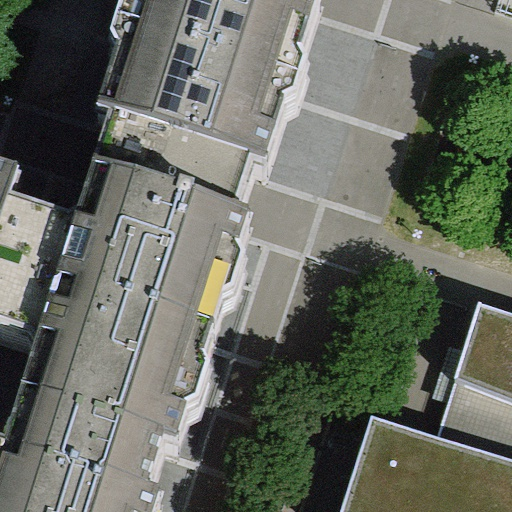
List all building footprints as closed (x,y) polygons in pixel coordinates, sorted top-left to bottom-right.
[(118,45),(303,105),(309,88),(303,77),(323,17),(310,13),(270,0),(142,0),(135,22),(124,27),(118,45)] [(270,0),(310,13),(313,0),(270,0)] [(101,167),(95,191),(238,235),(245,213),(254,183),(267,187),(285,127),(297,121),(303,105),(118,45),(113,62),(119,73),(100,132),(112,136),(101,167)] [(0,330),(5,332),(30,248),(33,242),(7,234),(19,195),(0,189),(0,330)] [(24,411),(167,457),(180,460),(188,431),(200,424),(211,390),(204,379),(211,357),(223,323),(235,314),(246,281),(240,270),(250,239),(238,235),(95,191),(73,261),(30,248),(5,332),(46,342),(24,411)] [(511,474),(438,450),(374,429),(347,511),(511,511),(511,324),(481,315),(456,386),(511,408),(511,474)] [(511,408),(456,386),(438,450),(511,474),(511,408)] [(155,511),(149,510),(167,457),(24,411),(6,465),(0,462),(0,511),(155,511)]
